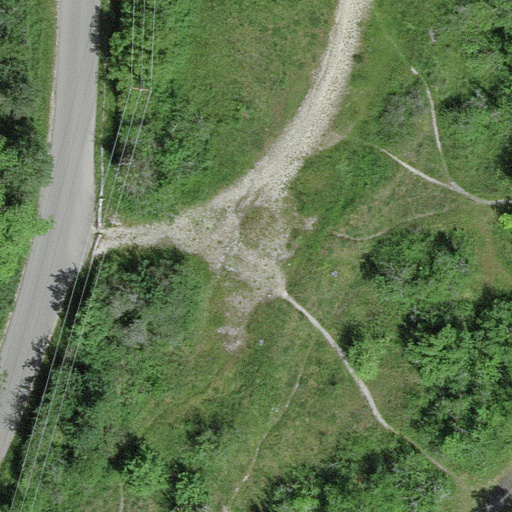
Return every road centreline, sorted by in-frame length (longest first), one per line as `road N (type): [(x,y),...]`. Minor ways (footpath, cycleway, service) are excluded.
road 1 (unclassified): [(0,427),(64,241),(86,0)]
road 2 (track): [(64,241),(228,221),(263,190),(312,116),(355,0)]
